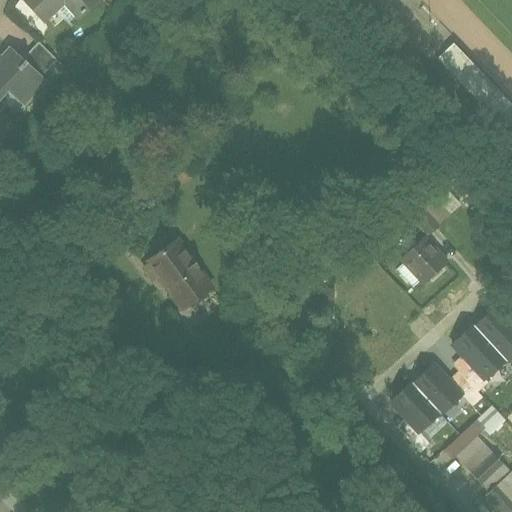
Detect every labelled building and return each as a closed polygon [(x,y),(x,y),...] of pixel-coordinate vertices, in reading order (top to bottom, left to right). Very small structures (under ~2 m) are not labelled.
[(100,3),(97,0),(22,0),(47,27),(65,10),(78,23),(100,3)] [(460,88),(475,75),(448,44),(432,57),(460,88)] [(50,85),(14,52),(2,65),(0,63),(0,109),(11,97),(27,111),(50,85)] [(404,211),(423,235),(439,223),(420,198),(404,211)] [(399,257),(423,283),(445,263),(421,237),(399,257)] [(211,287),(177,240),(148,261),(182,308),(211,287)] [(511,326),(495,308),(453,345),(485,381),(511,357),(511,326)] [(462,398),(433,367),(395,403),(424,434),(462,398)] [(490,406),(476,419),(490,433),(503,420),(490,406)] [(511,433),(511,413),(501,425),(511,433)] [(499,511),(511,511),(511,472),(472,431),(446,456),(499,511)]
